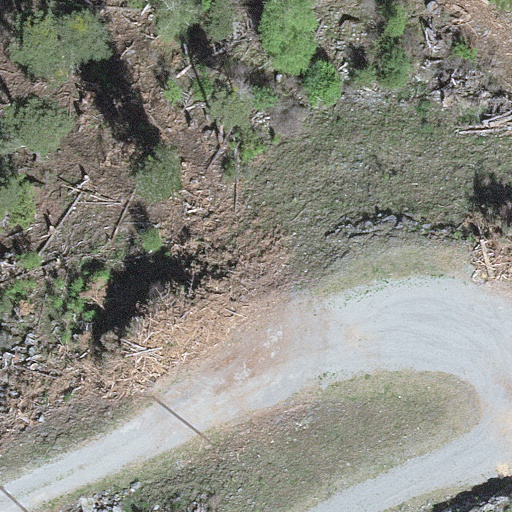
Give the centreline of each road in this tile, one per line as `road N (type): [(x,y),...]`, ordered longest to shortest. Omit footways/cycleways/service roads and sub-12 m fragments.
road 1 (track): [(0,502),(400,321),(511,351)]
road 2 (track): [(511,437),(334,511)]
